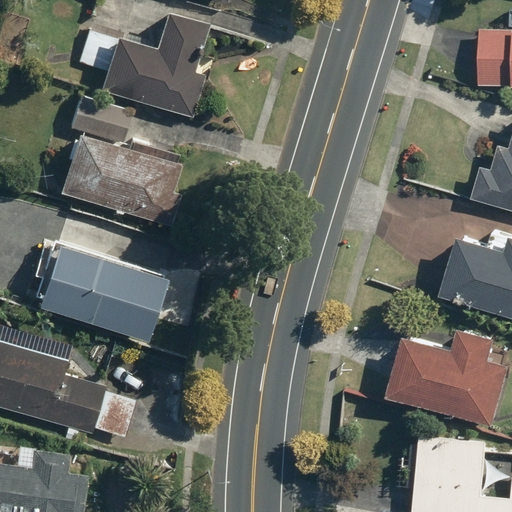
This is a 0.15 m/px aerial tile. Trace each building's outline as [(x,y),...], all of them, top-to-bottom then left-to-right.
[(149,0),(104,0),(99,19),(141,30),(149,0)] [(103,69),(97,88),(191,116),(204,72),(191,68),(206,19),(164,7),(153,44),(86,24),(75,61),(103,69)] [(511,28),(511,29),(478,28),(475,84),(511,85),(511,28)] [(177,160),(172,158),(174,149),(125,135),(134,107),(77,90),(66,127),(73,129),(56,188),(169,222),(178,191),(168,188),(177,160)] [(511,207),(511,134),(508,145),(500,143),(491,169),(482,166),(473,194),(511,207)] [(459,233),(440,292),(511,314),(511,233),(497,229),(493,243),(459,233)] [(161,272),(51,240),(32,305),(142,338),(161,272)] [(403,332),(387,393),(492,422),(508,361),(489,356),(494,335),(458,325),(453,346),(403,332)] [(0,327),(0,405),(86,433),(88,424),(122,435),(134,397),(63,375),(71,349),(0,327)] [(420,433),(413,511),(511,511),(511,494),(482,492),(486,439),(420,433)] [(0,511),(82,511),(84,472),(65,471),(66,454),(31,452),(31,462),(0,461),(0,511)]
